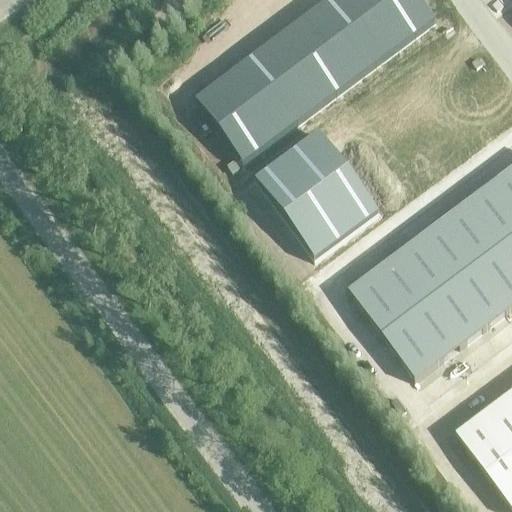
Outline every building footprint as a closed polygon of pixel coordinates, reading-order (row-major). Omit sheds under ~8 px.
[(242,171),(434,27),(413,0),(337,0),(194,107),(242,171)] [(511,180),(510,178),(487,195),(511,228),(511,180)] [(511,228),(487,195),(464,212),(498,258),(511,247),(511,228)] [(464,212),(440,230),(475,275),(498,258),(464,212)] [(440,230),(417,247),(451,293),(475,275),(440,230)] [(417,247),(394,265),(428,310),(451,293),(417,247)] [(511,247),(498,258),(511,276),(511,247)] [(511,276),(498,258),(475,275),(506,318),(511,313),(511,276)] [(394,265),(371,282),(405,327),(428,310),(394,265)] [(475,275),(451,293),(483,335),(506,318),(475,275)] [(371,282),(348,299),(382,345),(405,327),(371,282)] [(451,293),(428,310),(460,353),(483,335),(451,293)] [(428,310),(405,327),(437,370),(460,353),(428,310)] [(405,327),(382,345),(414,387),(437,370),(405,327)] [(511,511),(511,398),(454,442),(507,511),(511,511)]
